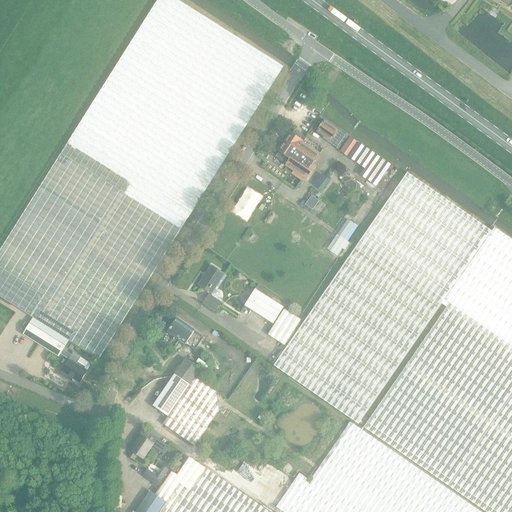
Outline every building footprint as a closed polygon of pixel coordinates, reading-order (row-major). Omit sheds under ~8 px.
[(0,297),(18,309),(33,318),(69,341),(100,360),(156,269),(228,156),(281,72),(283,67),(176,0),(158,0),(22,215),(0,250),(0,297)] [(332,142),(339,131),(321,118),(318,122),(322,125),(317,131),(332,142)] [(275,157),(286,165),(286,166),(303,178),(319,155),(301,143),(302,142),(300,140),(302,136),(294,130),(292,134),(290,133),(278,151),(279,151),(275,157)] [(340,152),(349,158),(359,143),(350,137),(340,152)] [(359,143),(349,158),(359,165),(364,169),(360,175),(376,186),(390,165),(359,143)] [(407,173),(274,366),(351,420),(358,425),(443,301),(444,301),(449,305),(366,430),(451,488),(485,511),(511,511),(511,240),(494,228),(492,231),(407,173)] [(345,183),(345,186),(353,192),(355,190),(356,184),(351,180),(345,183)] [(0,202),(0,232),(14,211),(0,202)] [(337,259),(340,253),(326,245),(323,250),(337,259)] [(212,294),(224,275),(211,266),(198,286),(212,294)] [(251,288),(241,305),(270,322),(280,305),(251,288)] [(216,312),(221,303),(208,295),(203,303),(216,312)] [(282,343),(298,318),(281,308),(266,333),(282,343)] [(58,358),(61,354),(64,349),(65,346),(69,341),(33,318),(23,335),(58,358)] [(195,350),(204,337),(177,319),(176,321),(168,333),(195,350)] [(72,354),(64,349),(61,354),(69,359),(61,371),(73,378),(73,381),(77,383),(79,382),(80,383),(87,371),(76,364),(82,356),(74,351),(72,354)] [(184,361),(180,367),(153,406),(167,417),(162,424),(194,446),(219,411),(216,392),(194,378),(200,369),(187,360),(184,361)] [(310,481),(288,511),(480,511),(376,440),(350,422),(310,481)] [(143,459),(152,444),(141,436),(128,456),(134,460),(137,455),(143,459)] [(205,469),(189,458),(188,458),(182,466),(184,467),(178,476),(171,472),(155,496),(149,492),(135,511),(159,511),(180,483),(190,491),(205,469)] [(177,459),(173,465),(178,468),(182,462),(177,459)] [(304,459),(298,468),(302,471),(308,461),(304,459)] [(163,466),(156,476),(163,480),(164,481),(170,471),(163,466)] [(146,469),(142,476),(159,487),(163,480),(156,476),(146,469)] [(268,511),(205,469),(190,491),(180,483),(159,511),(268,511)] [(276,508),(281,511),(288,511),(310,481),(299,473),(276,508)]
